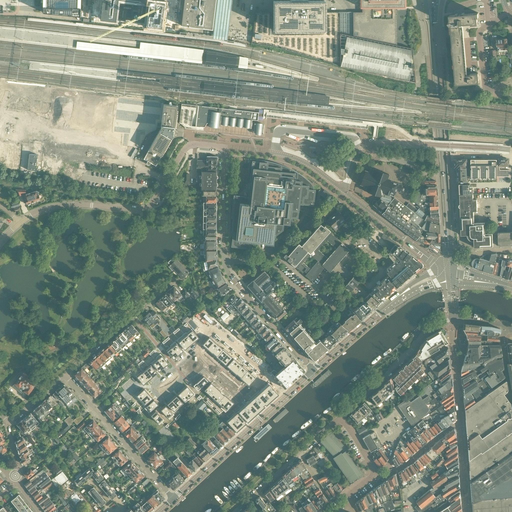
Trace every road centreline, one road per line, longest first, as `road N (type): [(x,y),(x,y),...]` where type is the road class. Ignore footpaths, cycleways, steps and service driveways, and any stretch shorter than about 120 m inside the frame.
road 1 (secondary): [(448,239),(430,23)]
road 2 (unclassified): [(173,498),(64,374)]
road 3 (residential): [(0,88),(113,100),(109,150)]
road 4 (residential): [(286,395),(213,328),(175,367)]
road 5 (secondary): [(286,395),(173,498)]
road 6 (residential): [(452,318),(422,335),(340,417)]
road 7 (unclassified): [(341,189),(266,258),(223,261)]
road 8 (residential): [(64,374),(171,280)]
road 9 (unclassified): [(370,145),(375,155),(439,177),(448,239)]
road 10 (residential): [(511,150),(370,145)]
road 11 (residential): [(223,261),(312,370)]
road 12 (residential): [(340,417),(237,511)]
road 13 (residential): [(341,189),(298,158),(223,147)]
road 14 (residential): [(436,268),(341,189)]
